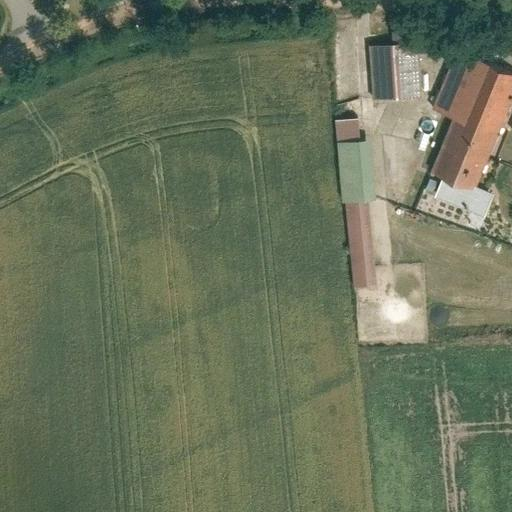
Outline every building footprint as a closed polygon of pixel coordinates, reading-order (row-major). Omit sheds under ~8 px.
[(376,100),(421,95),(416,44),(371,49),(376,100)] [(458,117),(503,136),(511,113),(511,74),(460,54),(438,109),(458,117)] [(358,137),(357,116),(334,117),(335,138),(358,137)] [(503,136),(458,117),(436,172),(481,190),(503,136)] [(348,285),(374,284),(368,197),(373,197),(369,137),(338,139),(348,285)]
